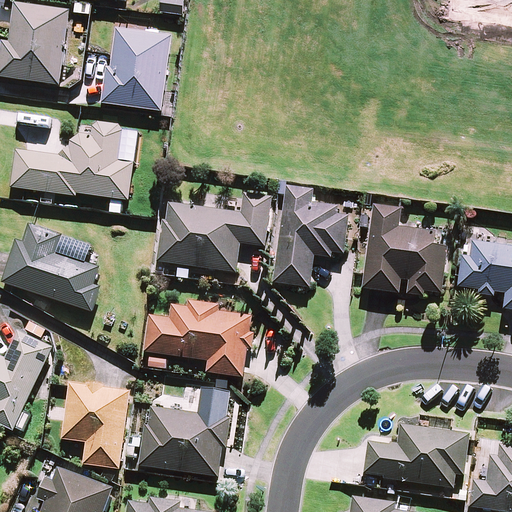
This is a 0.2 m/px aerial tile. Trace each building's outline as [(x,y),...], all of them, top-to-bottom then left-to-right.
[(185,1),(162,1),(162,19),(185,19),(185,1)] [(76,16),(20,8),(15,43),(14,47),(7,46),(2,83),(65,91),(76,16)] [(168,118),(178,42),(121,34),(116,74),(111,73),(106,110),(168,118)] [(83,199),(135,207),(140,169),(124,167),(128,136),(124,131),(104,128),(98,132),(97,141),(85,140),(76,147),(75,152),(63,162),(22,156),(16,194),(82,203),(83,199)] [(314,289),(318,257),(336,259),(337,254),(348,255),(354,216),(342,215),(343,207),(316,203),(318,191),(291,187),(277,284),(314,289)] [(167,221),(161,263),(241,274),(245,245),(270,248),(277,198),(248,194),(245,214),(173,204),(170,222),(167,221)] [(412,296),(428,298),(428,292),(446,295),(452,247),(440,246),(442,233),(403,228),(405,209),(403,208),(378,205),(367,290),(403,295),(405,281),(413,282),(412,296)] [(22,246),(8,288),(98,317),(106,293),(99,290),(105,272),(62,259),(67,240),(34,230),(28,248),(22,246)] [(460,286),(481,289),(481,294),(496,296),(497,291),(507,293),(505,308),(511,309),(511,245),(475,241),(473,256),(465,255),(460,286)] [(153,316),(147,353),(212,362),(210,374),(247,379),(251,350),(256,351),(258,334),(253,334),(256,318),(223,313),(224,306),(192,302),(191,309),(176,307),(174,319),(153,316)] [(0,424),(16,432),(55,349),(20,333),(8,358),(0,354),(0,424)] [(153,357),(152,366),(170,369),(171,359),(153,357)] [(91,386),(73,384),(66,441),(90,444),(87,466),(123,471),(134,392),(108,389),(108,386),(91,383),(91,386)] [(149,425),(143,468),(223,479),(227,448),(231,449),(236,419),(155,407),(153,425),(150,425),(149,425)] [(453,431),(403,424),(400,444),(371,440),(366,473),(383,476),(385,476),(385,479),(456,488),(458,474),(467,476),(471,440),(472,433),(453,431)] [(475,479),(471,506),(511,511),(511,444),(501,443),(500,455),(492,454),(488,480),(475,479)] [(46,511),(108,511),(117,489),(62,469),(58,482),(50,479),(42,500),(50,503),(46,511)] [(365,497),(355,496),(353,511),(412,511),(397,510),(398,502),(365,497)] [(153,505),(133,502),(131,511),(203,511),(184,509),(185,502),(154,498),(153,505)]
